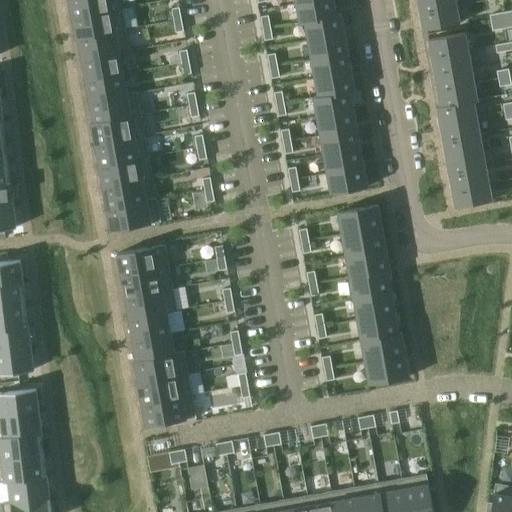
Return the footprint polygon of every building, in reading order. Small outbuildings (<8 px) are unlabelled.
[(120,0),(68,0),(71,16),(121,7),(120,0)] [(333,0),(309,0),(296,2),(299,22),(341,14),(341,13),(336,14),(333,0)] [(455,0),(417,0),(420,12),(457,5),(455,0)] [(457,5),(420,12),(423,30),(460,23),(457,5)] [(121,7),(71,16),(75,37),(125,28),(121,7)] [(179,7),(171,9),(173,20),(181,19),(179,7)] [(511,10),(502,12),(503,20),(511,18),(511,10)] [(502,12),(490,15),(491,22),(503,20),(502,12)] [(341,14),(299,22),(300,23),(304,22),(308,40),(345,33),(341,14)] [(268,15),(260,17),(263,29),(270,27),(268,15)] [(511,18),(503,20),(504,28),(511,26),(511,18)] [(181,19),(173,20),(176,32),(183,31),(181,19)] [(503,20),(491,22),(493,30),(504,28),(503,20)] [(270,27),(263,29),(265,40),(273,39),(270,27)] [(125,28),(75,37),(76,39),(78,39),(81,58),(129,50),(125,28)] [(465,32),(428,39),(432,57),(468,50),(465,32)] [(345,33),(308,40),(311,59),(348,52),(345,33)] [(507,43),(495,45),(497,53),(509,51),(507,43)] [(187,49),(179,51),(181,63),(189,61),(187,49)] [(129,50),(81,58),(85,80),(124,73),(120,53),(130,51),(129,50)] [(468,50),(432,57),(435,73),(471,66),(468,50)] [(348,52),(311,59),(315,78),(352,71),(348,52)] [(275,53),(267,54),(269,67),(277,65),(275,53)] [(189,61),(181,63),(183,74),(191,73),(189,61)] [(277,65),(269,67),(271,78),(279,77),(277,65)] [(471,66),(435,73),(438,90),(474,83),(471,66)] [(507,69),(495,71),(497,79),(509,77),(507,69)] [(318,96),(313,97),(313,98),(355,90),(352,71),(315,78),(318,96)] [(124,73),(85,80),(89,101),(137,93),(137,92),(127,93),(124,73)] [(509,77),(497,79),(498,87),(510,85),(509,77)] [(474,83),(438,90),(441,106),(474,100),(477,99),(474,83)] [(355,90),(313,98),(317,117),(354,110),(351,92),(355,91),(355,90)] [(282,91),(274,92),(276,104),(284,103),(282,91)] [(195,92),(187,93),(189,105),(197,104),(195,92)] [(137,93),(89,101),(93,121),(91,122),(91,123),(141,114),(137,93)] [(441,106),(437,107),(440,123),(477,117),(474,100),(441,106)] [(511,102),(501,104),(503,112),(511,110),(511,102)] [(284,103),(276,104),(278,116),(286,114),(284,103)] [(197,104),(189,105),(191,117),(199,115),(197,104)] [(354,110),(317,117),(320,136),(357,129),(354,110)] [(511,110),(503,112),(504,120),(511,118),(511,110)] [(141,114),(91,123),(95,145),(145,136),(141,114)] [(477,117),(440,123),(443,140),(480,133),(477,117)] [(289,129),(281,130),(283,142),(291,141),(289,129)] [(357,129),(320,136),(324,155),(361,148),(357,129)] [(480,133),(443,140),(446,156),(483,150),(480,133)] [(202,134),(195,136),(197,148),(205,146),(202,134)] [(145,136),(95,145),(99,166),(149,157),(145,136)] [(291,141),(283,142),(285,154),(293,152),(291,141)] [(205,146),(197,148),(199,159),(207,158),(205,146)] [(361,148),(324,155),(327,174),(364,167),(361,148)] [(483,150),(446,156),(449,173),(486,166),(483,150)] [(149,157),(99,166),(102,188),(153,178),(149,157)] [(4,162),(0,162),(0,185),(11,184),(11,183),(7,183),(4,162)] [(486,166),(449,173),(452,189),(489,183),(486,166)] [(296,167),(288,168),(290,180),(298,178),(296,167)] [(364,167),(327,174),(331,193),(368,186),(364,167)] [(210,177),(202,178),(204,190),(212,189),(210,177)] [(153,178),(102,188),(106,209),(157,200),(156,198),(147,199),(143,181),(153,179),(153,178)] [(298,178),(290,180),(292,192),(300,190),(298,178)] [(489,183),(452,189),(455,207),(492,200),(489,183)] [(11,184),(0,185),(0,207),(13,206),(11,184)] [(212,189),(204,190),(206,202),(214,201),(212,189)] [(157,200),(106,209),(110,230),(160,221),(157,200)] [(378,204),(338,212),(342,233),(382,226),(378,204)] [(13,206),(0,207),(0,229),(16,227),(13,206)] [(382,226),(342,233),(345,255),(386,247),(382,226)] [(307,228),(299,230),(301,241),(309,240),(307,228)] [(309,240),(301,241),(303,253),(311,252),(309,240)] [(165,245),(117,253),(121,275),(169,266),(165,245)] [(223,245),(215,246),(217,258),(225,257),(223,245)] [(386,247),(345,255),(349,276),(390,269),(386,247)] [(225,257),(217,258),(219,270),(227,269),(225,257)] [(0,261),(0,284),(23,281),(20,259),(0,261)] [(438,260),(439,282),(459,281),(458,260),(438,260)] [(169,266),(121,275),(125,296),(172,288),(169,266)] [(390,269),(349,276),(353,298),(392,291),(388,271),(390,270),(390,269)] [(314,271),(307,272),(309,284),(317,282),(314,271)] [(0,284),(0,306),(22,304),(19,283),(23,283),(23,281),(0,284)] [(317,282),(309,284),(311,296),(319,294),(317,282)] [(172,288),(125,296),(129,318),(176,309),(172,288)] [(230,288),(222,289),(224,301),(232,299),(230,288)] [(392,291),(353,298),(357,319),(395,312),(392,291)] [(232,299),(224,301),(227,312),(234,311),(232,299)] [(22,304),(0,306),(0,329),(28,326),(28,325),(24,325),(22,304)] [(176,309),(129,318),(132,339),(171,333),(167,312),(177,311),(176,309)] [(395,312),(357,319),(361,341),(402,333),(401,332),(399,332),(395,312)] [(322,313),(314,315),(316,326),(324,325),(322,313)] [(324,325),(316,326),(319,338),(327,337),(324,325)] [(28,326),(0,329),(0,351),(31,348),(28,326)] [(238,330),(230,332),(232,343),(240,342),(238,330)] [(171,333),(132,339),(136,360),(134,360),(134,361),(184,353),(184,351),(175,352),(171,333)] [(402,333),(361,341),(365,362),(406,355),(402,333)] [(240,342),(232,343),(234,355),(242,354),(240,342)] [(31,348),(0,351),(0,373),(34,370),(31,348)] [(184,353),(134,361),(138,383),(188,374),(184,353)] [(330,355),(322,357),(324,369),(332,367),(330,355)] [(406,355),(365,362),(369,384),(410,376),(406,355)] [(332,367),(324,369),(326,380),(334,379),(332,367)] [(246,372),(238,374),(240,386),(248,384),(246,372)] [(188,374),(138,383),(142,404),(192,396),(188,374)] [(248,384),(240,386),(242,397),(250,396),(248,384)] [(36,388),(0,392),(0,414),(39,410),(36,388)] [(192,396),(142,404),(146,426),(196,417),(192,396)] [(39,410),(0,414),(0,436),(41,432),(39,410)] [(397,410),(389,412),(391,423),(399,422),(397,410)] [(373,414),(366,416),(368,428),(376,426),(373,414)] [(366,416),(358,417),(360,429),(368,428),(366,416)] [(326,423),(318,425),(321,436),(329,435),(326,423)] [(318,425),(310,426),(313,438),(321,436),(318,425)] [(0,459),(40,454),(38,433),(41,433),(41,432),(0,436),(0,459)] [(279,432),(271,433),(273,445),(281,444),(279,432)] [(271,433),(263,434),(265,446),(273,445),(271,433)] [(232,440),(224,442),(226,454),(234,452),(232,440)] [(224,442),(216,443),(218,455),(226,454),(224,442)] [(185,449),(177,450),(179,462),(187,461),(185,449)] [(177,450),(169,452),(171,464),(179,462),(177,450)] [(40,454),(0,459),(0,481),(47,476),(47,475),(43,475),(40,454)] [(433,511),(426,473),(402,478),(408,511),(433,511)] [(47,476),(0,481),(0,482),(8,481),(10,501),(1,502),(1,504),(49,498),(47,476)] [(408,511),(402,478),(378,482),(383,511),(408,511)] [(383,511),(378,482),(355,486),(359,511),(383,511)] [(511,511),(511,485),(495,483),(491,511),(511,511)] [(359,511),(355,486),(331,491),(334,511),(359,511)] [(334,511),(331,491),(307,495),(310,511),(334,511)] [(310,511),(307,495),(283,499),(285,511),(310,511)] [(51,511),(49,498),(1,504),(2,511),(51,511)] [(285,511),(283,499),(259,504),(260,511),(285,511)]
